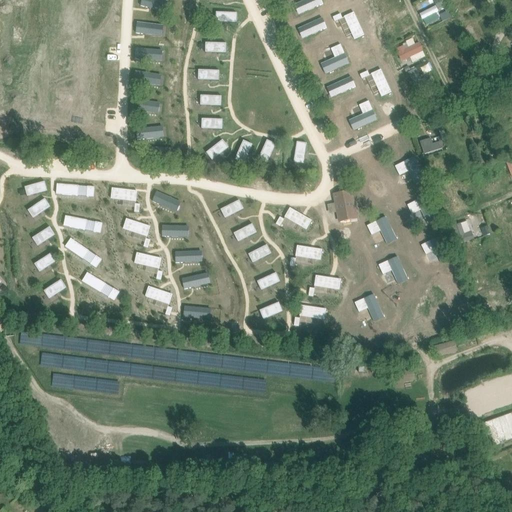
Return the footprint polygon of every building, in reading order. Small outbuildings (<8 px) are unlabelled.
[(89,0),(90,8),(98,8),(98,0),(89,0)] [(160,0),(142,0),(141,6),(166,12),(168,2),(160,0)] [(318,0),(309,0),(295,6),(299,14),(320,5),(318,0)] [(428,0),(423,0),(417,5),(421,10),(431,3),(428,0)] [(444,0),(435,0),(442,13),(440,13),(445,23),(429,30),(432,37),(443,32),(445,37),(455,32),(451,25),(455,23),(444,0)] [(40,14),(52,14),(53,3),(41,2),(40,14)] [(420,14),(422,20),(439,12),(436,6),(420,14)] [(109,9),(109,17),(123,18),(123,10),(109,9)] [(74,12),(57,12),(56,23),(73,23),(74,12)] [(216,13),(216,23),(236,23),(237,13),(216,13)] [(345,17),(354,39),(362,36),(353,14),(345,17)] [(267,23),(272,34),(284,28),(278,17),(267,23)] [(377,18),(370,22),(373,27),(380,23),(377,18)] [(116,19),(115,26),(123,27),(124,20),(116,19)] [(321,19),(300,29),(303,37),(325,27),(321,19)] [(464,27),(475,47),(486,41),(476,21),(464,27)] [(137,23),(136,33),(162,37),(163,26),(137,23)] [(414,27),(410,29),(408,25),(392,33),(399,45),(418,34),(414,27)] [(373,31),(383,51),(391,47),(381,28),(373,31)] [(42,30),(42,42),(50,42),(50,30),(42,30)] [(73,45),(73,34),(58,34),(57,45),(73,45)] [(111,46),(123,47),(124,36),(112,36),(111,46)] [(367,57),(380,49),(374,38),(361,46),(367,57)] [(450,58),(460,54),(458,48),(463,46),(460,39),(444,46),(450,58)] [(281,52),(288,50),(285,42),(279,43),(281,52)] [(396,50),(402,62),(424,51),(420,42),(405,49),(404,46),(396,50)] [(206,43),(206,53),(226,53),(226,44),(206,43)] [(136,50),(135,60),(157,61),(158,51),(136,50)] [(389,52),(370,61),(374,69),(393,60),(389,52)] [(51,67),(51,56),(39,56),(39,67),(51,67)] [(344,56),(322,66),(326,74),(347,64),(344,56)] [(448,64),(453,76),(472,69),(468,57),(448,64)] [(71,72),(72,60),(56,59),(55,71),(71,72)] [(109,60),(108,70),(121,71),(121,60),(109,60)] [(287,66),(292,75),(301,70),(296,61),(287,66)] [(418,68),(408,72),(417,90),(426,86),(418,68)] [(372,74),(382,95),(390,92),(380,70),(372,74)] [(199,71),(199,81),(219,81),(219,71),(199,71)] [(135,72),(133,82),(155,85),(156,75),(135,72)] [(38,84),(50,84),(51,75),(39,75),(38,84)] [(349,78),(328,88),(331,96),(353,86),(349,78)] [(271,95),(282,91),(279,82),(268,86),(271,95)] [(67,96),(67,86),(55,85),(55,95),(67,96)] [(108,98),(120,99),(120,89),(108,88),(108,98)] [(402,92),(381,101),(384,109),(406,100),(402,92)] [(201,97),(201,106),(221,107),(221,97),(201,97)] [(49,111),(49,100),(37,99),(37,111),(49,111)] [(134,100),(132,110),(154,113),(155,103),(134,100)] [(307,104),(311,113),(320,108),(317,100),(307,104)] [(54,118),(66,118),(66,106),(54,106),(54,118)] [(276,109),(274,119),(284,121),(286,111),(276,109)] [(372,112),(350,121),(354,129),(375,119),(372,112)] [(202,120),(202,130),(222,130),(222,120),(202,120)] [(317,125),(321,133),(330,129),(326,121),(317,125)] [(158,128),(137,130),(138,140),(159,138),(158,128)] [(234,140),(234,130),(223,129),(223,140),(234,140)] [(404,163),(416,159),(408,133),(395,137),(404,163)] [(421,143),(424,155),(443,149),(439,137),(421,143)] [(487,142),(491,158),(504,155),(499,139),(487,142)] [(222,140),(206,153),(212,160),(228,148),(222,140)] [(244,141),(235,160),(244,164),(253,145),(244,141)] [(276,145),(267,141),(259,159),(268,163),(276,145)] [(294,163),(304,164),(307,144),(297,143),(294,163)] [(146,148),(146,158),(169,159),(169,148),(146,148)] [(403,176),(398,178),(400,182),(424,173),(420,161),(400,168),(403,176)] [(28,197),(47,192),(45,182),(25,188),(28,197)] [(417,200),(430,196),(426,183),(413,187),(417,200)] [(57,194),(92,196),(93,187),(57,185),(57,194)] [(112,188),(111,199),(136,202),(137,191),(112,188)] [(335,203),(336,212),(338,222),(358,218),(352,190),(333,194),(335,203)] [(157,192),(152,202),(173,211),(177,202),(157,192)] [(45,200),(28,211),(34,219),(51,208),(45,200)] [(239,201),(221,210),(225,219),(244,210),(239,201)] [(502,207),(507,222),(511,220),(511,217),(508,205),(502,207)] [(433,206),(416,210),(418,219),(435,215),(433,206)] [(290,208),(285,217),(306,229),(312,220),(290,208)] [(466,232),(480,229),(477,215),(463,218),(466,232)] [(64,226),(99,232),(101,224),(66,217),(64,226)] [(378,221),(387,243),(395,240),(386,218),(378,221)] [(126,219),(123,229),(147,237),(150,227),(126,219)] [(430,225),(434,235),(444,230),(440,221),(430,225)] [(452,227),(459,245),(474,239),(472,232),(465,234),(461,224),(452,227)] [(253,225),(234,234),(239,242),(257,233),(253,225)] [(162,226),(162,237),(184,237),(184,227),(162,226)] [(50,227),(33,238),(38,246),(55,235),(50,227)] [(511,227),(502,232),(511,253),(511,252),(511,227)] [(289,244),(289,232),(275,232),(275,244),(289,244)] [(131,245),(131,233),(120,233),(120,245),(131,245)] [(66,247),(95,266),(100,259),(70,240),(66,247)] [(370,240),(357,246),(362,256),(374,250),(370,240)] [(267,246),(249,255),(253,264),(271,255),(267,246)] [(298,246),(296,257),(321,260),(322,250),(298,246)] [(198,252),(175,253),(176,263),(198,262),(198,252)] [(116,253),(115,264),(129,265),(129,254),(116,253)] [(137,253),(135,264),(159,269),(161,259),(137,253)] [(52,254),(35,264),(40,273),(57,262),(52,254)] [(389,261),(399,282),(407,279),(397,257),(389,261)] [(438,258),(439,269),(452,269),(451,258),(438,258)] [(369,275),(382,268),(379,263),(366,270),(369,275)] [(83,281),(113,299),(118,292),(87,273),(83,281)] [(261,291),(280,282),(276,273),(257,282),(261,291)] [(204,275),(182,280),(184,290),(206,285),(204,275)] [(113,285),(121,285),(122,276),(113,276),(113,285)] [(317,276),(315,287),(339,290),(340,280),(317,276)] [(402,282),(404,291),(416,289),(413,279),(402,282)] [(61,281),(44,292),(50,300),(67,289),(61,281)] [(145,296),(146,287),(136,285),(135,294),(145,296)] [(149,287),(145,297),(169,305),(173,295),(149,287)] [(490,287),(484,289),(490,307),(496,306),(490,287)] [(228,307),(230,297),(212,294),(211,304),(228,307)] [(365,299),(375,321),(383,317),(373,295),(365,299)] [(381,299),(384,308),(394,305),(391,295),(381,299)] [(444,304),(448,326),(460,323),(456,302),(444,304)] [(97,312),(97,303),(87,303),(87,312),(97,312)] [(155,307),(133,303),(132,313),(138,313),(137,319),(152,321),(155,307)] [(283,312),(279,303),(260,311),(264,320),(283,312)] [(302,306),(300,316),(325,320),(327,310),(302,306)] [(184,307),(184,318),(206,319),(206,309),(184,307)] [(224,328),(224,320),(216,319),(216,328),(224,328)] [(269,332),(269,321),(255,320),(255,331),(269,332)] [(347,341),(349,328),(339,327),(337,340),(347,341)] [(355,341),(367,342),(368,330),(356,329),(355,341)] [(402,331),(385,331),(385,347),(401,347),(402,331)] [(454,341),(434,346),(436,353),(456,347),(454,341)] [(324,368),(323,379),(335,379),(336,369),(324,368)] [(42,483),(32,488),(37,498),(47,492),(42,483)]
